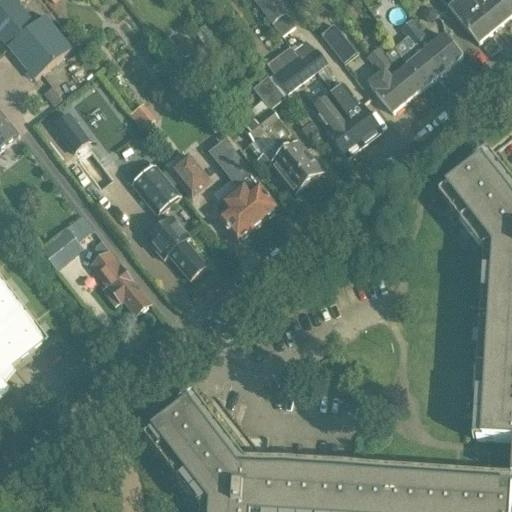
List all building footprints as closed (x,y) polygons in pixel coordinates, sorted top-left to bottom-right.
[(13,0),(0,0),(0,41),(35,84),(74,53),(47,19),(36,28),(21,10),(16,3),(13,0)] [(252,0),(254,1),(253,2),(273,28),(283,41),(296,31),(287,18),(288,18),(274,0),(252,0)] [(479,0),(454,0),(459,6),(451,13),(480,48),(496,35),(473,6),(479,0)] [(511,19),(496,0),(479,0),(473,6),(496,35),(511,21),(511,19)] [(511,0),(496,0),(511,19),(511,0)] [(434,49),(413,23),(410,26),(418,37),(407,45),(414,54),(419,51),(441,79),(463,61),(445,40),(434,49)] [(414,54),(407,45),(418,37),(410,26),(401,33),(407,41),(394,52),(398,56),(396,58),(405,71),(424,93),(441,79),(419,51),(414,54)] [(346,69),(358,59),(334,29),(322,39),(346,69)] [(184,81),(195,73),(186,62),(190,59),(174,38),(160,49),(184,81)] [(306,45),(294,54),(312,79),(328,68),(318,54),(306,45)] [(291,51),(268,69),(279,83),(274,86),(284,100),(312,79),(294,54),(291,51)] [(375,70),(387,61),(380,52),(368,61),(375,70)] [(408,105),(424,93),(405,71),(396,58),(389,63),(395,70),(387,76),(392,83),(408,105)] [(393,118),(408,105),(392,83),(387,76),(395,70),(389,63),(387,61),(375,70),(382,79),(370,89),(393,118)] [(55,109),(63,103),(53,90),(44,97),(55,109)] [(361,111),(346,90),(330,102),(342,119),(355,136),(353,137),(364,151),(382,137),(362,110),(361,111)] [(349,162),(364,151),(353,137),(355,136),(342,119),(330,102),(313,115),(349,162)] [(264,104),(251,114),(268,136),(278,149),(310,189),(324,178),(299,147),(298,147),(264,104)] [(251,114),(242,121),(251,131),(246,135),(256,147),(251,150),(256,157),(257,159),(261,163),(260,164),(268,174),(273,170),(297,200),(310,189),(278,149),(268,136),(251,114)] [(0,155),(20,139),(0,115),(0,155)] [(71,120),(54,132),(75,160),(92,147),(71,120)] [(313,147),(323,140),(313,126),(303,134),(313,147)] [(147,151),(120,174),(133,190),(159,220),(182,201),(156,171),(161,167),(147,151)] [(191,203),(203,193),(210,187),(186,160),(168,176),(191,203)] [(511,196),(486,163),(446,194),(491,253),(480,443),(511,444),(511,196)] [(252,196),(245,187),(241,191),(266,223),(279,213),(260,189),(252,196)] [(238,246),(266,223),(241,191),(221,207),(227,215),(219,222),(238,246)] [(58,274),(83,254),(78,248),(95,235),(84,221),(67,233),(68,235),(43,255),(58,274)] [(186,246),(191,242),(174,221),(147,244),(165,264),(170,260),(191,285),(207,271),(186,246)] [(150,310),(110,258),(94,271),(109,290),(112,287),(137,320),(150,310)] [(0,403),(12,395),(1,379),(31,356),(49,342),(31,319),(0,277),(0,403)] [(511,511),(511,506),(511,488),(242,472),(192,407),(152,438),(208,511),(511,511)]
